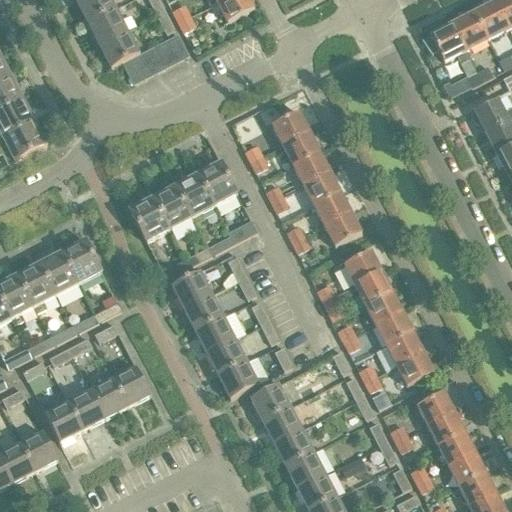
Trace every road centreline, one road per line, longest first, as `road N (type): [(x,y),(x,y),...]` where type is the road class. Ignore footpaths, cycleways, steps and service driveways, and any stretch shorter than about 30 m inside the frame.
road 1 (residential): [(298,50),(511,472)]
road 2 (residential): [(511,302),(365,14)]
road 3 (residential): [(326,351),(203,94)]
road 4 (residential): [(96,122),(31,0)]
road 5 (residential): [(0,203),(83,159),(96,122)]
